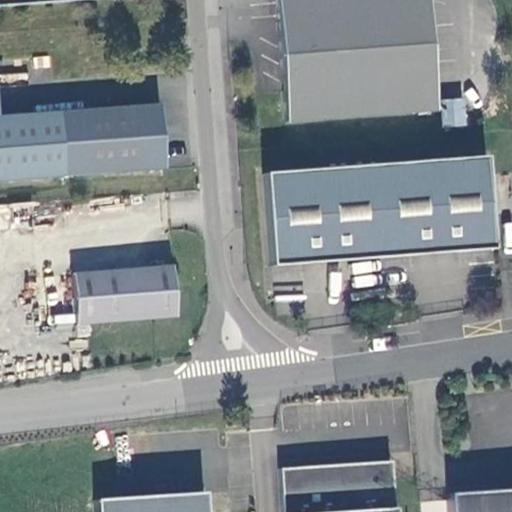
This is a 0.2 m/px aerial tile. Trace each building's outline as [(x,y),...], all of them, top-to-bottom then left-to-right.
[(426,0),(275,0),(284,123),(435,111),(426,0)] [(0,180),(162,167),(157,102),(0,115),(0,180)] [(261,174),(268,268),(490,251),(483,157),(261,174)] [(170,267),(70,274),(73,325),(173,317),(170,267)] [(391,511),(388,456),(277,463),(279,511),(391,511)] [(511,511),(511,484),(445,489),(446,511),(511,511)] [(102,499),(103,511),(212,511),(211,493),(102,499)]
